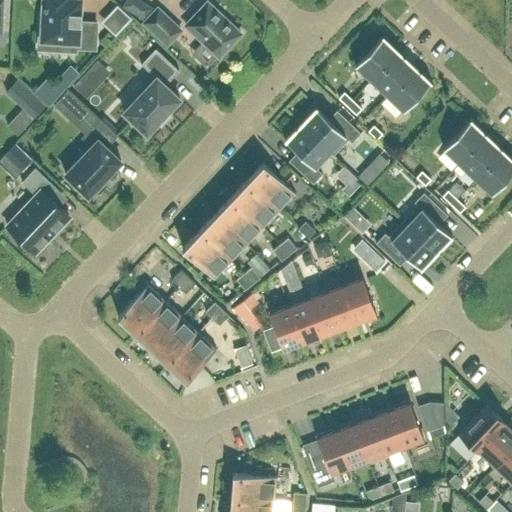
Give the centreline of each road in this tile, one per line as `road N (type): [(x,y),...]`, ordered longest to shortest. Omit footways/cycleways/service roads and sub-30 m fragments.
road 1 (residential): [(55,312),(310,38)]
road 2 (residential): [(440,305),(367,366),(183,435)]
road 3 (residential): [(55,312),(183,435)]
road 4 (residential): [(17,511),(28,338)]
road 5 (residential): [(511,88),(420,0)]
